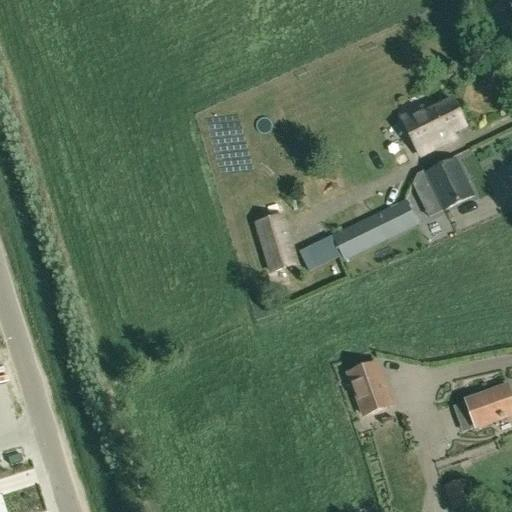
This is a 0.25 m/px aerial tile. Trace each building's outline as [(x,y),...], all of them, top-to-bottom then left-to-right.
[(466,128),(454,102),(426,115),(424,110),(403,120),(420,156),(456,139),(453,134),(466,128)] [(445,210),(473,196),(457,161),(428,174),(445,210)] [(330,238),(339,258),(341,261),(375,244),(415,223),(405,203),(404,201),(330,238)] [(269,275),(300,267),(285,216),(255,225),(269,275)] [(309,272),(339,258),(339,256),(330,238),(299,253),(309,272)] [(364,417),(393,406),(378,365),(349,376),(364,417)] [(477,428),(511,415),(511,397),(508,386),(467,402),(477,428)] [(452,511),(469,506),(463,492),(448,497),(452,511)]
